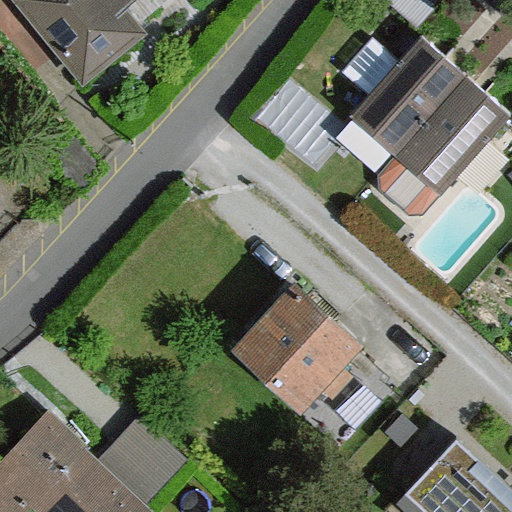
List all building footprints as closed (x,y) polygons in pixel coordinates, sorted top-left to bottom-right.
[(24,0),(86,76),(140,31),(121,8),(130,0),(24,0)] [(432,0),(388,0),(412,22),(432,0)] [(371,95),(355,114),(400,153),(469,74),(424,35),(401,61),(371,95)] [(371,95),(401,61),(375,37),(345,71),(371,95)] [(511,113),(511,112),(469,74),(400,153),(444,192),(511,113)] [(105,168),(70,124),(45,145),(85,191),(105,168)] [(300,289),(244,347),(304,401),(347,355),(359,343),(300,289)] [(159,492),(197,453),(149,407),(111,448),(159,492)] [(74,440),(50,418),(0,469),(0,499),(13,511),(24,511),(38,498),(53,511),(143,511),(71,444),(74,440)] [(511,511),(511,484),(459,436),(407,491),(429,511),(511,511)] [(429,511),(407,491),(398,499),(411,511),(429,511)]
